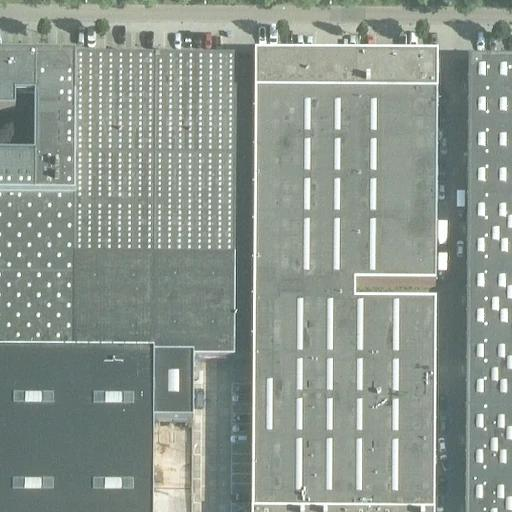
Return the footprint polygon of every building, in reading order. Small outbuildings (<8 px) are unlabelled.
[(0,57),(0,359),(192,360),(251,360),(251,305),(252,159),(253,60),(235,60),(235,59),(0,57)] [(353,288),(355,67),(355,59),(253,59),(253,60),(252,159),(251,305),(312,306),(353,306),(353,288)] [(434,289),(436,60),(355,59),(355,67),(353,288),(434,289)] [(511,511),(511,61),(491,62),(491,61),(489,61),(489,62),(467,62),(467,60),(466,60),(462,511),(511,511)] [(310,511),(312,306),(251,305),(251,360),(250,511),(310,511)] [(371,511),(373,306),(372,306),(353,306),(312,306),(310,511),(371,511)] [(432,511),(434,306),(373,306),(371,511),(432,511)] [(0,511),(151,511),(152,425),(192,425),(192,360),(0,359),(0,511)]
